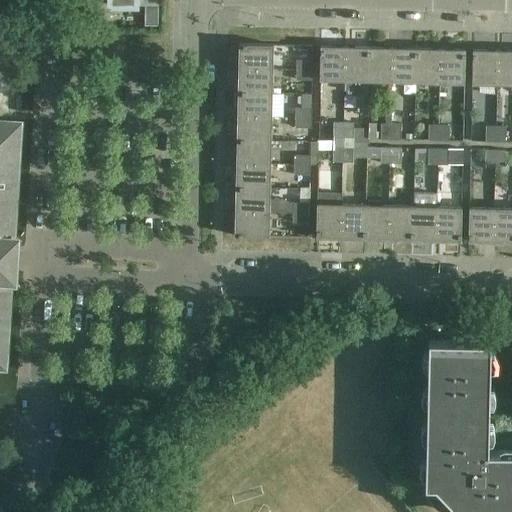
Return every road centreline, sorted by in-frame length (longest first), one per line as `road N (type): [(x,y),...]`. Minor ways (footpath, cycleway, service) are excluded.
road 1 (residential): [(187,277),(511,284)]
road 2 (residential): [(188,251),(198,0)]
road 3 (residential): [(46,276),(37,445),(6,511)]
road 4 (unclassified): [(188,251),(47,244),(47,260)]
road 5 (unclassified): [(46,276),(187,277)]
road 6 (residential): [(470,2),(346,0)]
